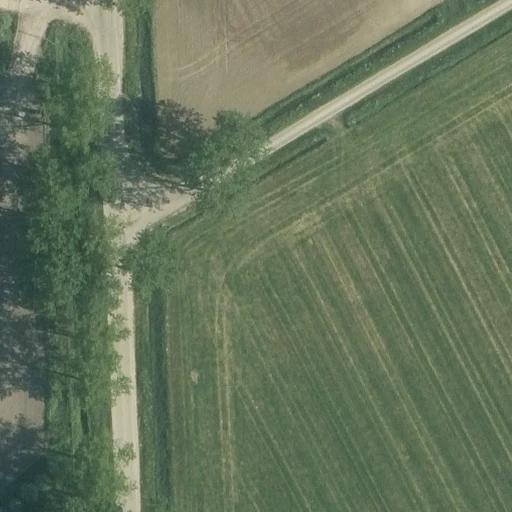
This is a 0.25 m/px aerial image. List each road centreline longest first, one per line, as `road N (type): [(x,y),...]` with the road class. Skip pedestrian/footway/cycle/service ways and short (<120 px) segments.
road 1 (unclassified): [(119,217),(226,178),(511,10)]
road 2 (unclassified): [(126,511),(119,217)]
road 3 (unclassified): [(119,217),(104,0)]
